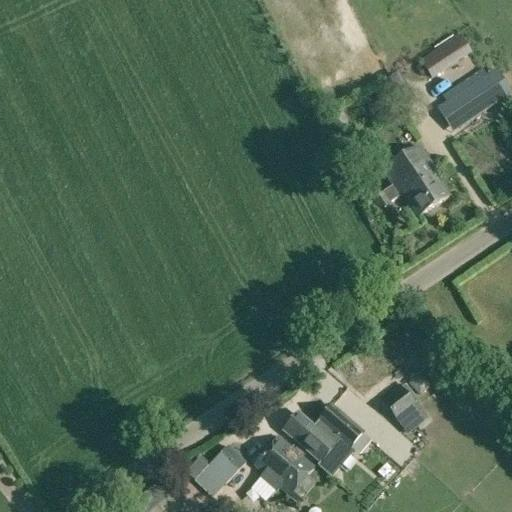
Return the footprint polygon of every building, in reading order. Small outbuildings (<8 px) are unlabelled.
[(500,98),(482,72),(443,98),(462,127),(482,114),(480,111),(500,98)] [(390,205),(402,196),(418,220),(449,200),(428,167),(431,165),(421,149),(383,173),(391,186),(382,192),(383,194),(372,202),(381,216),(392,209),(390,205)] [(359,184),(364,193),(375,187),(369,177),(359,184)] [(420,398),(432,386),(419,373),(407,385),(420,398)] [(401,389),(382,404),(398,424),(417,408),(401,389)] [(321,463),(334,448),(339,442),(350,451),(365,434),(331,406),(313,429),(299,417),(286,432),(321,463)] [(279,439),(263,457),(254,467),(289,499),(314,470),(300,457),(279,439)] [(229,448),(197,480),(215,497),(246,465),(229,448)] [(170,475),(132,502),(139,511),(180,511),(181,511),(172,499),(182,492),(170,475)]
